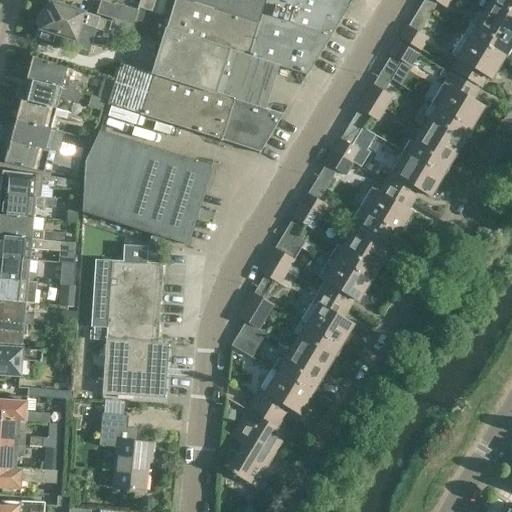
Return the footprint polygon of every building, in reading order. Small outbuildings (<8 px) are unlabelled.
[(96,14),(111,19),(132,26),(133,26),(138,10),(115,3),(114,4),(101,0),(96,14)] [(266,0),(259,25),(182,0),(174,0),(166,28),(165,28),(151,73),(120,63),(115,81),(113,81),(107,100),(108,100),(107,105),(108,105),(219,140),(260,153),(283,115),(250,104),(263,62),(307,75),(352,0),(266,0)] [(155,0),(140,0),(137,7),(151,12),(155,0)] [(182,0),(259,25),(266,0),(182,0)] [(423,0),(420,7),(431,13),(437,3),(445,8),(450,0),(423,0)] [(483,12),(511,29),(511,0),(489,0),(490,0),(483,12)] [(94,29),(96,29),(108,33),(109,31),(128,37),(132,26),(111,19),(111,21),(101,18),(49,2),(47,9),(41,29),(42,30),(39,39),(51,43),(54,34),(73,40),(72,44),(88,49),(94,29)] [(399,38),(420,51),(428,37),(420,33),(431,13),(420,7),(409,26),(407,25),(399,38)] [(465,33),(505,57),(511,45),(511,29),(483,12),(475,25),(471,23),(465,33)] [(451,69),(482,87),(488,78),(492,80),(505,57),(465,33),(452,55),(455,57),(454,58),(456,59),(451,69)] [(391,55),(383,68),(381,72),(392,79),(402,62),(410,67),(418,53),(397,41),(390,54),(391,55)] [(28,72),(26,80),(80,95),(80,94),(83,95),(84,93),(85,85),(83,85),(83,84),(64,79),(68,67),(32,57),(31,62),(27,63),(26,68),(28,72)] [(392,79),(381,72),(373,85),(371,84),(364,96),(385,108),(392,96),(384,91),(392,79)] [(449,72),(448,73),(443,82),(446,84),(434,104),(474,127),(486,108),(474,101),(480,91),(449,72)] [(90,97),(104,101),(105,99),(107,100),(113,81),(103,78),(97,97),(91,95),(90,97)] [(20,90),(19,95),(21,98),(21,100),(55,110),(56,110),(56,108),(59,99),(77,104),(80,95),(26,80),(23,89),(20,90)] [(352,120),(363,127),(369,116),(378,121),(385,108),(364,96),(356,109),(358,110),(352,120)] [(104,101),(90,97),(88,103),(88,106),(102,111),(104,101)] [(15,121),(50,130),(54,117),(79,123),(81,115),(56,108),(56,110),(55,110),(21,100),(18,108),(18,109),(15,111),(13,116),(16,119),(15,121)] [(421,129),(459,152),(474,127),(434,104),(427,117),(428,117),(421,129)] [(363,127),(352,120),(340,139),(339,138),(332,149),(353,162),(360,150),(352,145),(363,127)] [(50,130),(15,121),(15,123),(11,124),(10,130),(12,133),(10,142),(44,150),(45,150),(45,149),(50,130)] [(403,150),(445,175),(459,152),(421,129),(413,142),(410,140),(403,150)] [(211,167),(99,131),(84,161),(82,213),(82,224),(104,231),(107,220),(152,234),(148,247),(147,263),(156,263),(157,248),(160,237),(170,240),(170,239),(188,244),(211,167)] [(51,164),(77,171),(81,158),(45,149),(45,150),(44,150),(10,142),(4,163),(43,173),(47,160),(52,162),(51,164)] [(315,181),(326,188),(336,171),(345,176),(353,162),(332,149),(324,164),(325,165),(315,181)] [(389,170),(383,180),(414,198),(419,189),(432,197),(445,175),(403,150),(390,171),(389,170)] [(0,193),(37,197),(40,197),(41,186),(79,190),(80,180),(42,175),(1,171),(0,184),(0,191),(0,193)] [(360,208),(400,232),(413,212),(408,208),(414,198),(383,180),(377,190),(376,189),(375,190),(372,188),(360,208)] [(299,204),(320,217),(327,205),(319,200),(326,188),(315,181),(308,193),(306,193),(299,204)] [(56,208),(56,206),(56,199),(40,197),(37,197),(0,193),(0,215),(34,219),(35,212),(38,212),(39,207),(56,208)] [(68,198),(68,199),(67,222),(78,222),(79,199),(68,198)] [(320,217),(299,204),(291,218),(292,219),(286,229),(298,236),(304,225),(312,230),(320,217)] [(349,234),(386,256),(400,232),(360,208),(353,220),(356,222),(349,234)] [(34,219),(0,215),(0,236),(63,243),(63,242),(63,233),(33,230),(34,219)] [(275,248),(273,247),(267,259),(287,271),(305,241),(298,236),(286,229),(275,248)] [(331,256),(371,280),(386,256),(349,234),(341,247),(338,245),(331,256)] [(76,242),(63,242),(63,243),(0,236),(0,257),(30,260),(31,249),(59,252),(59,251),(75,250),(76,242)] [(311,286),(318,290),(347,307),(352,299),(358,302),(371,280),(331,256),(317,276),(311,286)] [(0,278),(28,281),(29,271),(30,260),(0,257),(0,278)] [(264,276),(254,293),(265,299),(275,282),(279,285),(287,271),(267,259),(258,273),(264,276)] [(106,327),(94,326),(93,339),(105,340),(102,394),(165,398),(168,344),(158,343),(163,264),(156,263),(147,263),(111,260),(106,327)] [(61,285),(74,287),(76,264),(59,262),(62,271),(61,285)] [(34,282),(28,281),(0,278),(0,300),(26,303),(34,304),(36,282),(34,282)] [(74,287),(61,285),(58,306),(72,308),(74,287)] [(301,321),(342,345),(354,324),(342,317),(347,307),(318,290),(312,300),(313,300),(301,321)] [(237,317),(239,318),(245,321),(246,321),(259,328),(273,304),(265,299),(254,293),(252,292),(237,317)] [(26,303),(0,300),(0,321),(24,324),(24,325),(32,325),(33,317),(25,316),(26,303)] [(60,327),(76,328),(77,312),(61,311),(60,327)] [(24,324),(0,321),(0,344),(22,346),(24,325),(24,324)] [(238,333),(259,346),(267,333),(259,328),(246,321),(245,321),(238,333)] [(290,347),(327,369),(342,345),(301,321),(293,333),(297,335),(290,347)] [(259,346),(238,333),(231,346),(252,358),(259,346)] [(42,351),(41,351),(22,349),(0,347),(0,374),(20,376),(21,361),(42,362),(42,351)] [(273,368),(313,392),(327,369),(290,347),(282,360),(279,358),(273,368)] [(253,399),(284,417),(289,409),(299,415),(313,392),(273,368),(260,390),(258,389),(253,399)] [(66,400),(67,392),(28,388),(27,396),(66,400)] [(0,399),(0,420),(19,422),(25,423),(27,397),(8,396),(8,400),(0,399)] [(284,417),(253,399),(230,436),(243,443),(227,469),(256,487),(288,434),(278,428),(284,417)] [(128,416),(124,416),(126,403),(106,401),(105,414),(102,414),(99,445),(118,447),(114,486),(145,489),(149,445),(137,444),(139,429),(127,428),(128,416)] [(0,444),(23,446),(24,433),(18,433),(19,422),(0,420),(0,444)] [(29,446),(41,447),(42,438),(29,437),(29,446)] [(23,446),(0,444),(0,466),(16,468),(16,467),(16,456),(23,457),(23,446)] [(57,471),(59,472),(60,462),(45,461),(45,470),(57,471)] [(16,468),(0,466),(0,488),(3,489),(3,492),(21,493),(21,490),(20,490),(21,482),(57,484),(57,471),(45,470),(22,468),(16,467),(16,468)] [(57,495),(56,505),(70,507),(71,496),(57,495)] [(0,511),(43,511),(44,503),(1,500),(0,506),(0,505),(0,511)] [(502,511),(511,511),(511,505),(507,503),(502,511)]
